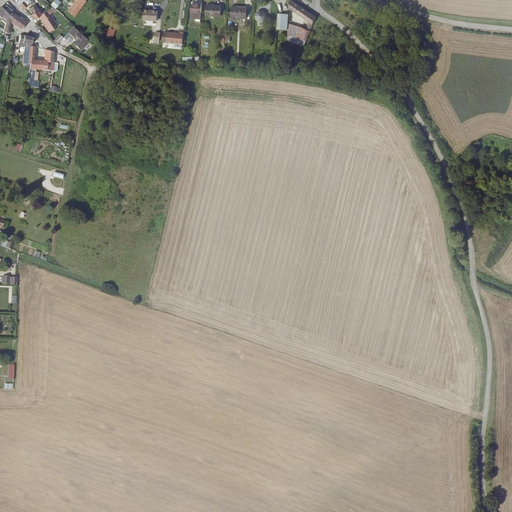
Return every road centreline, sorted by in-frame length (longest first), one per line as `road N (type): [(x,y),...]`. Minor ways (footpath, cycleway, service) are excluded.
road 1 (track): [(488,511),(481,458),(488,354),(466,221),(445,158),(368,50),(301,0)]
road 2 (track): [(61,212),(89,80),(86,66),(70,56)]
road 3 (track): [(511,30),(365,0)]
